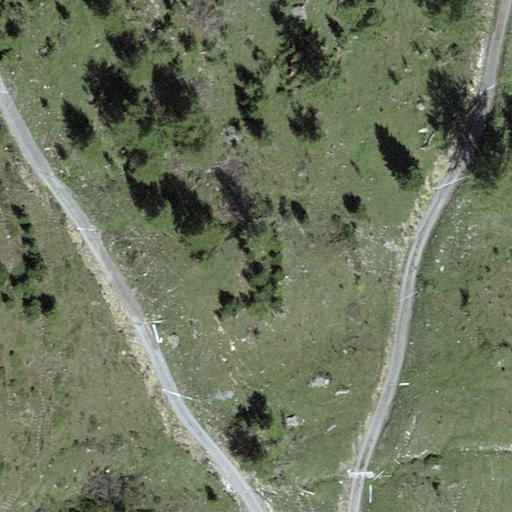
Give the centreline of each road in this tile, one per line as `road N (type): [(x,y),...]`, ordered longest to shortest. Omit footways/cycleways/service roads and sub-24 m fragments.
road 1 (track): [(353,511),(394,369),(416,253),(474,128),(510,0)]
road 2 (track): [(0,83),(187,416),(253,511)]
